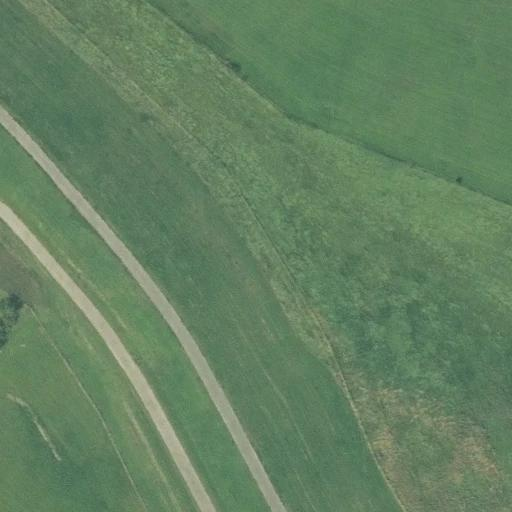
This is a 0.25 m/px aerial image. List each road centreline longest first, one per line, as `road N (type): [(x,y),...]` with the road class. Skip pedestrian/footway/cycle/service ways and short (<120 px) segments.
road 1 (track): [(280,511),(189,344),(111,234),(0,109)]
road 2 (track): [(0,209),(120,351),(207,511)]
